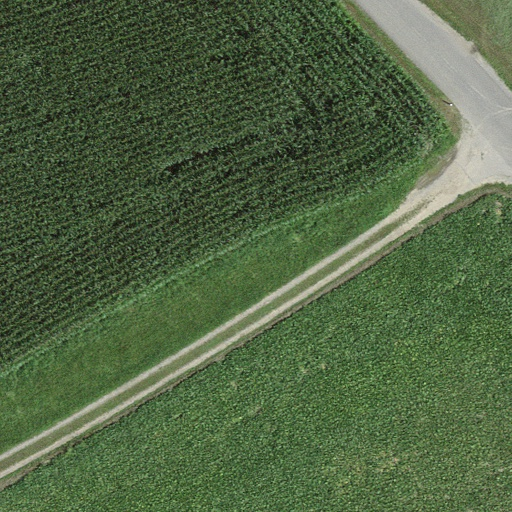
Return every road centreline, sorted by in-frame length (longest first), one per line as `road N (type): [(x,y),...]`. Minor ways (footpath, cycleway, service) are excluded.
road 1 (track): [(0,468),(300,294),(511,144)]
road 2 (unclassified): [(511,132),(387,0)]
